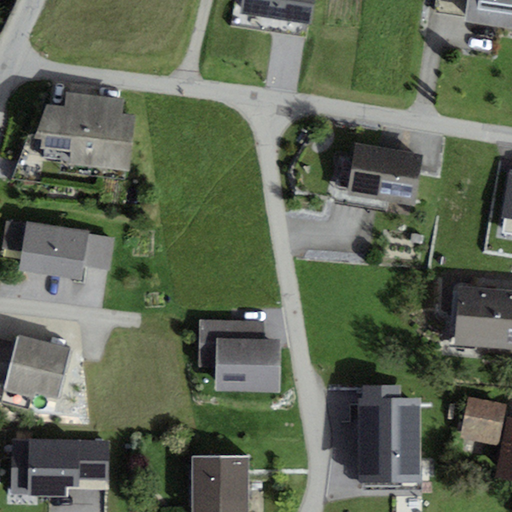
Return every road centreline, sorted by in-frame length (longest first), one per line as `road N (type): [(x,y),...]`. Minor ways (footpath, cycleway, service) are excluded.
road 1 (residential): [(311,511),(320,456),(256,96)]
road 2 (residential): [(256,96),(511,140)]
road 3 (residential): [(6,65),(256,96)]
